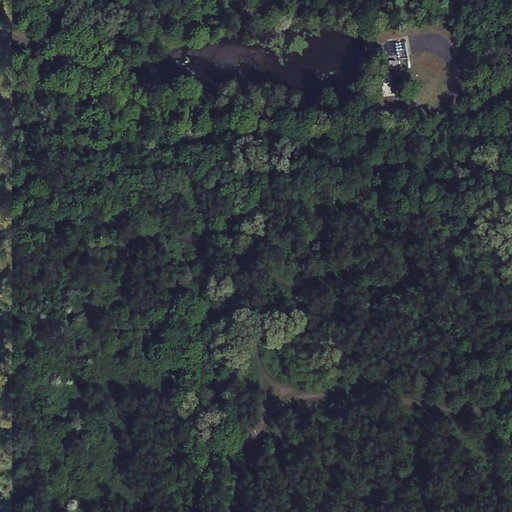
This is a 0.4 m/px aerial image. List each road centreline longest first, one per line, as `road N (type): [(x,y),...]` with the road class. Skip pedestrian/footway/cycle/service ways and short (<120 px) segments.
road 1 (track): [(373,117),(199,112),(83,76),(0,28)]
road 2 (track): [(373,117),(447,110),(457,89),(452,56),(441,44),(414,46)]
